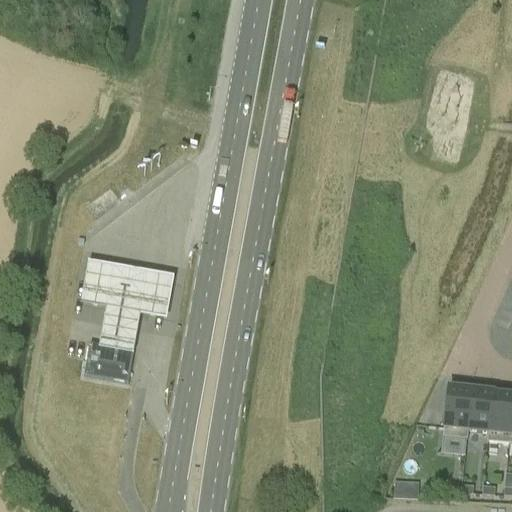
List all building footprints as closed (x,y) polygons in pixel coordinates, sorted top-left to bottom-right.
[(85,263),(78,303),(102,308),(140,314),(164,318),(171,278),(85,263)] [(140,314),(102,308),(95,347),(134,355),(140,314)] [(128,387),(134,355),(95,347),(89,347),(83,379),(128,387)] [(468,434),(467,434),(471,396),(447,394),(442,441),(467,443),(468,434)] [(493,401),(493,398),(471,396),(467,434),(468,434),(487,436),(488,436),(492,401),(493,401)] [(492,401),(488,436),(487,436),(486,446),(509,448),(511,415),(511,402),(493,401),(492,401)] [(448,496),(460,498),(461,489),(449,488),(448,496)] [(473,490),(461,489),(460,498),(472,499),(473,490)] [(481,499),(494,500),(495,492),(482,490),(481,499)] [(503,500),(511,500),(511,492),(504,491),(503,500)]
